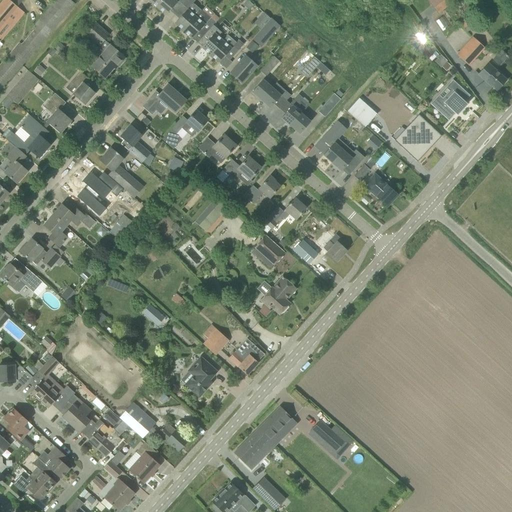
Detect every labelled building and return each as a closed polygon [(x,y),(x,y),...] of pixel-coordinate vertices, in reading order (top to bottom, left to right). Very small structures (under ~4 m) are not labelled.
[(8,0),(3,0),(0,4),(0,41),(24,13),(17,7),(8,0)] [(0,64),(0,90),(74,4),(69,0),(56,0),(32,28),(34,30),(21,45),(19,43),(0,64)] [(162,0),(156,7),(166,16),(177,3),(180,4),(180,3),(183,5),(184,3),(184,4),(186,0),(162,0)] [(182,32),(201,11),(193,4),(196,0),(186,0),(184,4),(189,8),(175,24),(180,29),(180,30),(182,32)] [(249,10),(254,5),(247,0),(243,5),(249,10)] [(455,0),(427,0),(431,4),(439,14),(455,0)] [(202,10),(201,11),(182,32),(185,35),(186,34),(192,39),(197,43),(212,27),(213,26),(215,23),(202,11),(202,10)] [(264,12),(258,19),(264,25),(270,18),(264,12)] [(460,25),(467,33),(474,26),(467,19),(460,25)] [(95,23),(85,35),(98,47),(108,35),(95,23)] [(206,54),(209,56),(214,51),(223,40),(219,37),(222,34),(218,30),(213,26),(212,27),(197,43),(202,47),(202,48),(203,49),(205,51),(206,52),(207,53),(206,54)] [(261,48),(274,34),(265,26),(252,39),(261,48)] [(223,40),(214,51),(209,56),(212,59),(213,58),(214,59),(215,60),(218,62),(219,63),(225,56),(229,60),(239,50),(243,45),(239,41),(236,43),(228,36),(223,40)] [(456,55),(468,66),(485,48),(472,37),(456,55)] [(58,41),(53,47),(57,51),(59,53),(65,47),(58,41)] [(252,53),(258,46),(252,41),(246,48),(252,53)] [(110,45),(91,67),(105,78),(114,68),(116,70),(125,59),(110,45)] [(53,47),(52,47),(47,53),(51,57),(57,51),(53,47)] [(500,65),(508,56),(501,50),(493,59),(500,65)] [(245,56),(230,73),(242,83),(256,66),(245,56)] [(260,71),(266,77),(279,62),(273,57),(260,71)] [(316,67),(320,63),(314,57),(300,72),(307,78),(316,67)] [(446,62),(441,67),(446,71),(450,67),(446,62)] [(324,67),(320,63),(316,67),(321,71),(324,67)] [(40,77),(45,70),(38,64),(33,71),(40,77)] [(489,65),(484,70),(478,75),(490,86),(491,85),(497,91),(506,81),(489,65)] [(8,97),(13,101),(14,102),(36,78),(28,71),(7,96),(8,97)] [(85,85),(89,81),(89,80),(80,72),(71,82),(79,89),(74,95),(77,98),(85,105),(95,93),(94,93),(87,87),(85,85)] [(262,80),(252,92),(261,100),(271,88),(262,80)] [(464,105),(465,106),(467,104),(464,102),(469,96),(470,96),(452,80),(446,86),(451,91),(441,101),(437,97),(430,104),(448,121),(443,127),(443,128),(455,114),(464,105)] [(179,95),(178,96),(174,93),(175,92),(167,85),(159,94),(155,91),(142,107),(152,116),(158,109),(155,107),(161,101),(175,113),(185,101),(179,95)] [(271,88),(261,100),(270,108),(280,96),(271,88)] [(54,116),(48,123),(60,133),(71,121),(59,111),(65,103),(54,94),(44,108),(54,116)] [(340,100),(333,94),(318,112),(325,118),(340,100)] [(281,96),(275,104),(281,108),(286,100),(281,96)] [(8,97),(1,104),(7,109),(13,101),(8,97)] [(366,126),(372,119),(364,112),(370,106),(360,97),(348,110),(366,126)] [(290,126),(301,114),(292,106),(281,118),(290,126)] [(196,111),(187,123),(185,125),(180,120),(162,139),(167,144),(173,149),(182,140),(176,135),(182,128),(192,138),(207,121),(196,111)] [(140,122),(145,117),(141,113),(136,119),(140,122)] [(301,114),(290,126),(299,134),(310,122),(301,114)] [(46,133),(29,118),(20,128),(30,136),(24,143),(11,133),(6,139),(24,154),(29,149),(39,158),(50,145),(41,138),(46,133)] [(438,133),(423,119),(416,127),(416,128),(410,134),(416,140),(406,151),(423,166),(427,161),(427,160),(436,151),(428,144),(438,133)] [(346,129),(337,121),(321,139),(330,147),(334,143),(338,139),(346,129)] [(128,150),(137,158),(143,163),(150,155),(137,144),(143,137),(130,126),(121,137),(132,146),(128,150)] [(224,158),(236,146),(223,135),(215,145),(207,138),(198,148),(208,158),(216,150),(224,158)] [(382,143),(377,139),(371,146),(375,150),(382,143)] [(1,152),(8,158),(14,163),(4,173),(7,175),(16,184),(27,171),(19,165),(25,157),(8,143),(1,152)] [(323,155),(332,163),(343,151),(334,143),(330,147),(323,155)] [(343,151),(332,163),(341,171),(345,167),(354,157),(360,162),(364,158),(358,152),(357,152),(355,154),(347,146),(343,151)] [(135,198),(143,189),(117,165),(122,159),(110,149),(100,161),(105,165),(101,170),(108,176),(109,175),(135,198)] [(232,179),(236,175),(245,184),(248,187),(252,182),(249,179),(260,168),(248,157),(239,166),(232,160),(223,170),(229,176),(232,179)] [(370,157),(364,165),(369,170),(376,162),(370,157)] [(186,162),(183,165),(189,170),(191,167),(190,166),(192,163),(188,159),(187,160),(186,162)] [(178,172),(182,164),(173,160),(169,168),(178,172)] [(369,170),(364,165),(353,176),(360,182),(370,170),(369,170)] [(83,190),(76,197),(99,217),(105,209),(94,200),(98,196),(103,200),(110,192),(116,197),(122,190),(103,173),(97,179),(90,173),(82,182),(87,186),(83,190)] [(252,186),(244,196),(254,205),(265,192),(271,198),(280,187),(274,182),(275,181),(270,176),(258,191),(252,186)] [(224,184),(222,183),(216,177),(211,184),(218,191),(224,184)] [(373,177),(364,186),(371,192),(372,191),(377,196),(376,197),(387,206),(397,195),(381,180),(379,182),(373,177)] [(295,199),(283,211),(278,207),(267,219),(263,222),(271,230),(277,224),(276,224),(282,218),(285,220),(290,215),(296,220),(306,208),(295,199)] [(230,211),(220,203),(200,225),(209,233),(230,211)] [(76,226),(80,221),(90,230),(96,223),(86,214),(84,216),(75,208),(70,213),(61,205),(52,216),(65,227),(71,221),(76,226)] [(138,205),(136,208),(142,214),(145,210),(138,205)] [(65,227),(52,216),(44,225),(53,233),(49,238),(58,246),(66,237),(61,232),(65,227)] [(263,222),(259,226),(268,234),(271,230),(263,222)] [(247,226),(243,231),(253,241),(258,236),(247,226)] [(335,234),(329,241),(322,249),(336,262),(346,251),(337,242),(340,239),(335,234)] [(275,265),(285,253),(266,236),(256,247),(275,265)] [(114,238),(110,242),(115,247),(119,242),(114,238)] [(40,249),(41,248),(31,239),(20,252),(30,261),(35,266),(41,260),(49,268),(56,261),(59,257),(51,250),(50,249),(46,254),(40,249)] [(281,240),(278,243),(284,248),(289,243),(285,240),(281,240)] [(298,244),(292,250),(308,265),(318,254),(314,251),(303,240),(298,244)] [(153,247),(146,252),(150,258),(157,253),(153,247)] [(0,275),(0,276),(12,287),(18,280),(33,293),(42,282),(28,270),(23,276),(10,264),(0,275)] [(91,276),(85,270),(79,276),(85,281),(91,276)] [(270,309),(271,307),(279,315),(289,303),(286,300),(296,289),(283,277),(273,288),(272,288),(261,301),(270,309)] [(150,305),(142,313),(157,326),(164,318),(150,305)] [(0,326),(8,317),(0,309),(0,326)] [(101,325),(107,318),(100,313),(98,316),(96,314),(93,318),(101,325)] [(215,355),(228,340),(216,330),(211,325),(203,335),(208,339),(203,345),(215,355)] [(46,337),(41,342),(47,348),(52,343),(46,337)] [(258,363),(257,362),(264,354),(247,339),(235,352),(235,351),(228,358),(237,367),(246,376),(258,363)] [(46,362),(38,371),(45,377),(46,378),(48,376),(54,369),(59,364),(52,357),(51,356),(46,362)] [(193,376),(185,385),(199,397),(212,383),(209,380),(217,372),(200,357),(188,371),(193,376)] [(39,362),(34,367),(37,371),(43,365),(39,362)] [(16,369),(14,369),(14,365),(0,365),(0,381),(10,381),(12,377),(17,379),(19,380),(18,381),(24,386),(32,377),(19,366),(16,369)] [(25,371),(32,377),(37,372),(31,365),(25,371)] [(39,400),(50,388),(42,380),(34,388),(34,389),(31,393),(39,400)] [(50,388),(39,400),(48,409),(58,398),(65,404),(73,395),(75,393),(67,386),(58,395),(50,388)] [(163,405),(169,398),(163,393),(158,400),(163,405)] [(73,395),(65,404),(63,406),(67,410),(61,417),(70,425),(86,407),(82,403),(73,395)] [(131,405),(119,418),(122,421),(132,430),(142,439),(154,425),(131,405)] [(280,406),(258,429),(261,432),(275,446),(297,424),(280,406)] [(91,412),(86,407),(70,425),(79,433),(80,432),(85,436),(96,424),(91,420),(90,422),(85,418),(91,412)] [(23,426),(27,422),(14,409),(12,411),(11,410),(8,413),(9,415),(5,419),(11,425),(6,430),(12,435),(17,439),(19,441),(28,431),(23,426)] [(109,411),(103,417),(114,427),(120,421),(109,411)] [(107,428),(103,424),(99,420),(96,424),(85,436),(89,440),(87,441),(90,444),(96,449),(114,430),(109,425),(107,428)] [(332,456),(344,442),(319,420),(311,429),(322,439),(318,443),(332,456)] [(122,421),(119,425),(125,430),(130,431),(132,430),(122,421)] [(158,433),(177,450),(178,451),(187,441),(167,423),(158,433)] [(275,446),(261,432),(258,429),(233,453),(251,470),(259,462),(257,460),(261,457),(262,458),(275,446)] [(114,430),(96,449),(102,455),(104,453),(107,456),(121,440),(116,435),(118,434),(114,430)] [(0,472),(1,473),(6,467),(2,463),(2,458),(0,456),(10,445),(0,435),(0,472)] [(17,439),(12,435),(9,440),(13,444),(17,439)] [(152,460),(158,454),(145,443),(139,449),(144,453),(129,471),(143,483),(159,466),(152,460)] [(55,447),(47,456),(43,452),(38,458),(60,479),(69,469),(64,464),(68,459),(55,447)] [(115,457),(111,461),(116,466),(120,462),(115,457)] [(33,464),(37,468),(30,476),(35,480),(34,480),(48,492),(56,484),(45,473),(49,469),(38,458),(33,464)] [(104,468),(116,478),(121,472),(109,462),(104,468)] [(48,492),(34,480),(30,484),(21,475),(13,484),(24,495),(29,490),(40,501),(48,492)] [(96,477),(91,482),(98,488),(102,482),(96,477)] [(275,510),(285,500),(263,478),(253,488),(275,510)] [(104,498),(105,498),(100,503),(109,511),(113,506),(119,511),(134,494),(118,480),(114,485),(115,486),(104,498)] [(231,483),(224,490),(212,502),(221,511),(225,511),(237,500),(239,502),(239,503),(247,511),(248,511),(254,506),(245,497),(244,497),(242,495),(243,494),(231,483)] [(84,511),(80,509),(84,504),(77,498),(66,510),(68,511),(84,511)]
